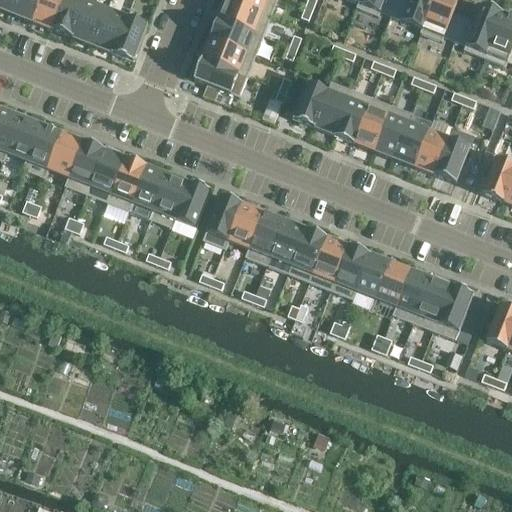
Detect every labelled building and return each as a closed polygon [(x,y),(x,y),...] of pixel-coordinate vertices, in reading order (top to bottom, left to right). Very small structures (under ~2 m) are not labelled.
[(0,0),(0,12),(12,18),(19,0),(0,0)] [(32,26),(42,0),(19,0),(12,18),(32,26)] [(52,33),(65,0),(42,0),(32,26),(52,33)] [(72,41),(87,5),(74,0),(65,0),(52,33),(72,41)] [(225,0),(225,2),(262,16),(268,0),(225,0)] [(398,0),(360,0),(358,7),(356,12),(378,20),(380,16),(391,20),(398,0)] [(422,32),(434,0),(410,0),(411,0),(410,0),(398,0),(391,20),(401,24),(422,32)] [(464,21),(453,17),(459,0),(434,0),(422,32),(420,37),(442,45),(443,41),(454,45),(464,21)] [(311,12),(319,15),(323,4),(315,1),(311,12)] [(254,36),(262,16),(225,2),(217,22),(254,36)] [(93,49),(107,13),(87,5),(72,41),(93,49)] [(484,62),(502,17),(481,8),(475,25),(464,21),(454,45),(465,50),(463,54),(484,62)] [(314,27),(319,15),(311,12),(307,24),(314,27)] [(113,57),(127,21),(107,13),(93,49),(113,57)] [(511,20),(502,17),(484,62),(505,71),(507,66),(511,68),(511,20)] [(134,65),(148,29),(127,21),(113,57),(134,65)] [(209,42),(246,56),(254,36),(217,22),(209,42)] [(295,53),(303,56),(307,44),(300,41),(295,53)] [(201,62),(238,77),(246,56),(209,42),(201,62)] [(342,61),(345,53),(333,49),(330,56),(342,61)] [(298,67),(303,56),(295,53),(291,64),(298,67)] [(356,58),(345,53),(342,61),(353,65),(356,58)] [(230,98),(238,77),(201,62),(193,83),(230,98)] [(382,77),(385,69),(374,65),(371,72),(382,77)] [(396,74),(385,69),(382,77),(393,81),(396,74)] [(422,93),(425,85),(414,81),(411,88),(422,93)] [(279,93),(287,96),(291,85),(284,82),(279,93)] [(436,89),(425,85),(422,93),(433,97),(436,89)] [(314,132),(328,95),(307,87),(293,124),(314,132)] [(283,107),(287,96),(279,93),(275,104),(283,107)] [(334,140),(348,103),(328,95),(314,132),(334,140)] [(462,108),(465,101),(454,96),(451,104),(462,108)] [(477,105),(465,101),(462,108),(474,113),(477,105)] [(354,148),(368,111),(348,103),(334,140),(354,148)] [(374,155),(389,119),(368,111),(354,148),(374,155)] [(0,117),(0,154),(9,158),(23,121),(2,113),(0,117)] [(394,163),(409,127),(389,119),(374,155),(394,163)] [(9,158),(30,166),(44,130),(23,121),(9,158)] [(414,171),(429,135),(409,127),(394,163),(414,171)] [(30,166),(51,175),(66,138),(44,130),(30,166)] [(434,179),(449,142),(429,135),(414,171),(434,179)] [(51,175),(72,183),(87,146),(66,138),(51,175)] [(456,187),(470,151),(449,142),(434,179),(456,187)] [(72,183),(93,191),(108,155),(87,146),(72,183)] [(93,191),(115,200),(129,163),(108,155),(93,191)] [(503,206),(511,183),(511,167),(497,161),(482,198),(503,206)] [(115,200),(135,208),(149,171),(129,163),(115,200)] [(135,208),(155,216),(169,179),(149,171),(135,208)] [(155,216),(175,224),(189,187),(169,179),(155,216)] [(511,183),(503,206),(511,209),(511,183)] [(175,224),(197,232),(212,196),(189,187),(175,224)] [(206,236),(228,244),(242,208),(220,199),(206,236)] [(30,219),(34,207),(27,204),(22,216),(29,219),(30,219)] [(42,211),(34,207),(30,219),(37,222),(42,211)] [(228,244),(248,252),(262,216),(242,208),(228,244)] [(248,252),(268,260),(283,224),(262,216),(248,252)] [(72,235),(77,224),(70,221),(65,233),(72,235)] [(84,227),(77,224),(72,235),(73,236),(80,238),(84,227)] [(268,260),(288,268),(303,231),(283,224),(268,260)] [(288,268),(309,276),(324,240),(303,231),(288,268)] [(115,252),(118,245),(107,240),(103,248),(115,252)] [(309,276),(331,285),(345,248),(324,240),(309,276)] [(129,249),(118,245),(115,252),(126,257),(129,249)] [(331,285),(352,293),(366,256),(345,248),(331,285)] [(352,293),(373,302),(388,265),(366,256),(352,293)] [(157,269),(160,261),(149,257),(146,264),(157,269)] [(171,266),(160,261),(157,269),(168,273),(171,266)] [(373,302),(394,310),(409,273),(388,265),(373,302)] [(394,310),(416,318),(430,282),(409,273),(394,310)] [(210,290),(213,282),(202,278),(199,285),(210,290)] [(224,287),(213,282),(210,290),(221,294),(224,287)] [(416,318),(437,327),(451,290),(430,282),(416,318)] [(437,327),(459,335),(473,299),(451,290),(437,327)] [(244,295),(241,302),(252,307),(255,299),(244,295)] [(267,304),(255,299),(252,307),(264,311),(267,304)] [(299,312),(295,323),(302,326),(308,311),(301,308),(299,312)] [(511,312),(500,308),(486,345),(507,353),(511,340),(511,312)] [(295,323),(299,312),(292,309),(287,320),(295,323)] [(351,328),(343,325),(342,329),(337,340),(345,343),(351,328)] [(337,340),(342,329),(334,326),(330,337),(337,340)] [(379,356),(385,342),(377,339),(371,353),(379,356)] [(386,359),(392,344),(385,342),(379,356),(386,359)] [(419,372),(422,365),(411,361),(408,368),(419,372)] [(433,369),(422,365),(419,372),(430,377),(433,369)] [(492,390),(496,382),(484,378),(481,385),(492,390)] [(492,390),(504,394),(507,387),(496,382),(492,390)]
